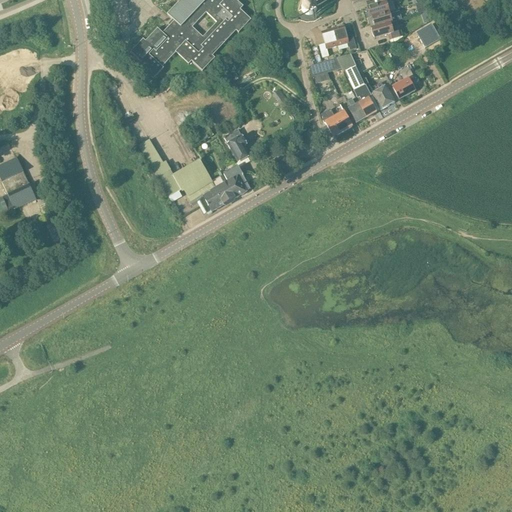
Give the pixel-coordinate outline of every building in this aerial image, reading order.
[(130,23),(129,0),(110,0),(112,23),(130,23)] [(180,0),(167,14),(174,21),(163,33),(157,29),(145,42),(143,40),(130,53),(141,63),(138,66),(153,80),(164,69),(162,67),(176,53),(189,65),(192,62),(202,72),(215,59),(213,57),(236,32),(238,34),(251,20),(240,10),(243,7),(235,0),(180,0)] [(313,14),(314,14),(315,13),(316,11),(316,9),(316,7),(316,6),(316,5),(314,2),(313,2),(313,1),(312,1),(311,0),(310,0),(305,0),(304,1),(302,3),(301,3),(301,4),(300,5),(300,6),(300,7),(300,8),(300,10),(301,11),(301,12),(302,13),(303,14),(304,15),(305,16),(307,16),(310,16),(313,14)] [(370,18),(389,12),(386,2),(393,0),(392,0),(379,0),(381,4),(367,8),(370,18)] [(390,23),(391,23),(392,23),(390,16),(400,14),(399,10),(389,13),(389,12),(370,18),(374,29),(390,23)] [(394,33),(391,23),(390,23),(374,29),(371,30),(375,40),(389,36),(391,42),(403,38),(401,31),(394,33)] [(433,30),(430,25),(419,31),(421,36),(420,37),(426,48),(440,40),(434,29),(433,30)] [(332,30),(337,46),(347,44),(349,51),(356,49),(353,37),(347,39),(344,27),(332,30)] [(326,49),(337,46),(332,30),(322,33),(325,44),(319,46),(322,59),(328,57),(326,49)] [(337,58),(342,69),(344,68),(346,71),(356,66),(350,54),(337,58)] [(327,74),(342,70),(337,59),(323,63),(327,74)] [(312,78),(327,74),(323,63),(310,67),(312,78)] [(399,101),(400,100),(415,92),(408,81),(413,78),(407,66),(398,71),(404,82),(392,89),(399,101)] [(364,103),(359,106),(366,119),(376,114),(376,113),(379,112),(371,96),(365,85),(364,85),(355,68),(345,73),(349,81),(355,93),(356,93),(359,98),(361,97),(364,103)] [(371,96),(379,112),(380,111),(394,103),(386,88),(384,89),(383,86),(379,88),(380,91),(372,96),(371,96)] [(366,119),(359,106),(356,107),(353,101),(348,103),(351,109),(348,111),(356,125),(366,120),(366,119)] [(343,133),(335,119),(330,111),(321,116),(325,124),(333,138),(343,133)] [(335,119),(343,133),(352,127),(344,113),(335,119)] [(283,129),(294,123),(291,116),(279,121),(283,129)] [(201,131),(206,139),(213,135),(208,126),(201,131)] [(195,146),(206,139),(201,131),(190,137),(195,146)] [(238,164),(249,158),(239,139),(228,146),(238,164)] [(230,193),(225,185),(224,186),(219,177),(211,183),(205,172),(206,172),(200,161),(173,177),(170,172),(171,171),(166,163),(163,164),(150,141),(139,147),(153,170),(169,198),(172,204),(182,198),(179,192),(184,189),(192,206),(200,202),(207,213),(211,211),(212,213),(231,202),(227,195),(230,193)] [(0,178),(8,195),(14,209),(14,210),(20,207),(36,199),(30,187),(17,158),(0,166),(0,178)] [(227,195),(231,202),(247,194),(246,192),(250,190),(241,176),(242,176),(237,168),(224,175),(228,184),(225,185),(230,193),(227,195)] [(9,212),(14,209),(8,195),(0,198),(0,216),(9,212)]
